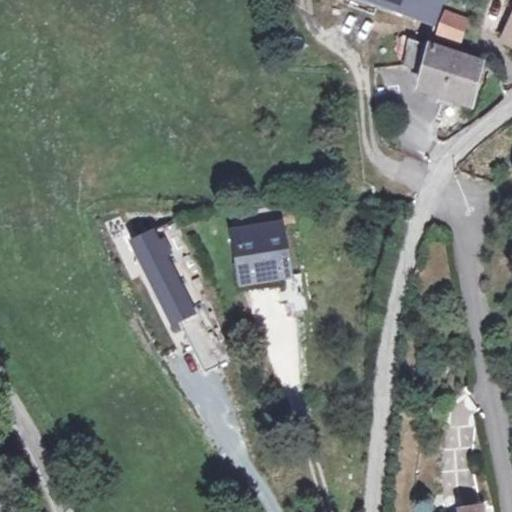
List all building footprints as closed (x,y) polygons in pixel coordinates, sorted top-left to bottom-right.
[(379,0),(416,12),(444,22),(449,0),(379,0)] [(438,46),(439,41),(415,39),(414,60),(432,66),(426,91),(476,106),(491,65),(438,46)] [(377,93),(380,114),(393,111),(390,93),(377,93)] [(231,212),(242,281),(289,274),(277,204),(231,212)] [(174,215),(130,236),(171,319),(177,316),(202,368),(230,354),(193,254),(174,215)]
